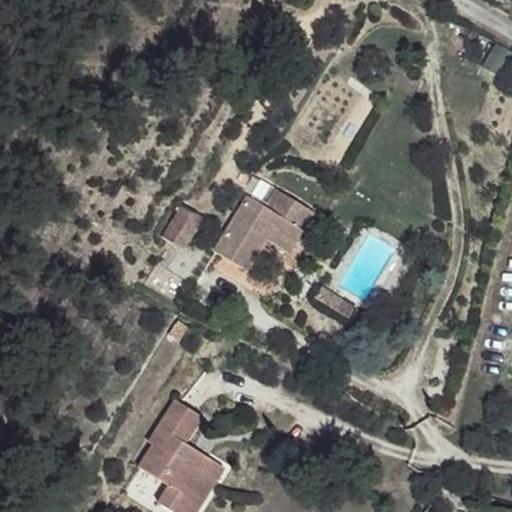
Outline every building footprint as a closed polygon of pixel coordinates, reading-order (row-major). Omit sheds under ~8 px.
[(272,202),(283,183),(266,174),(256,193),(272,202)] [(276,233),(299,245),(312,222),(306,219),(316,200),(283,183),(272,202),(256,193),(227,248),(258,265),(276,233)] [(306,219),(312,222),(323,203),(316,200),(306,219)] [(197,250),(214,218),(192,206),(175,237),(197,250)] [(332,329),(338,318),(316,306),(310,317),(332,329)] [(351,325),(338,318),(332,329),(344,336),(351,325)] [(169,433),(195,393),(193,392),(169,433)] [(221,408),(195,393),(169,433),(173,435),(161,456),(189,473),(178,491),(211,510),(245,456),(206,433),(221,408)]
